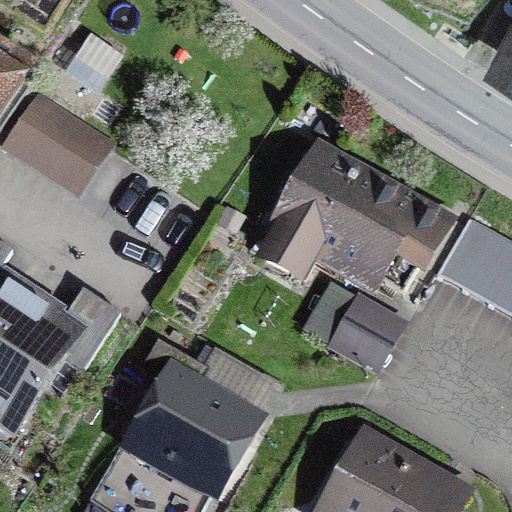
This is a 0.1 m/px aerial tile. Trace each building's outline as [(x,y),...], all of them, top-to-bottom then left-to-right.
[(511,47),(503,63),(511,67),(511,47)] [(0,98),(14,77),(0,67),(0,98)] [(7,147),(79,196),(110,150),(38,102),(7,147)] [(320,257),(371,286),(375,279),(404,296),(447,220),(405,196),(400,205),(322,160),(282,231),(266,222),(250,252),(305,283),(320,257)] [(467,295),(499,239),(469,222),(437,278),(467,295)] [(497,313),(511,285),(511,246),(499,239),(467,295),(497,313)] [(0,345),(26,305),(0,287),(0,272),(12,254),(0,246),(0,345)] [(511,321),(511,285),(497,313),(511,321)] [(305,333),(377,374),(403,328),(332,287),(305,333)] [(26,305),(0,345),(0,423),(10,430),(58,358),(83,375),(121,317),(83,292),(60,327),(26,305)] [(84,511),(202,511),(253,424),(174,380),(135,449),(124,443),(84,511)] [(454,511),(462,498),(368,443),(343,484),(354,491),(341,511),(454,511)]
